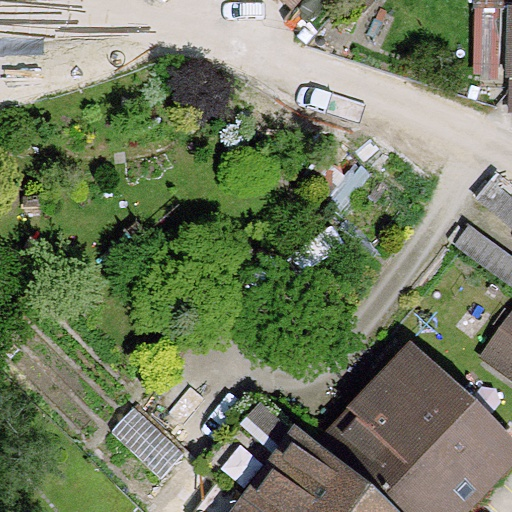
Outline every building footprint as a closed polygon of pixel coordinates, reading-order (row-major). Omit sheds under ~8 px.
[(511,0),(501,0),(501,14),(500,14),(499,67),(510,68),(509,82),(511,81),(511,0)] [(511,353),(501,369),(511,376),(511,353)] [(304,444),(303,446),(375,511),(462,511),(511,460),(511,457),(411,361),(352,422),(320,457),(304,444)] [(375,511),(303,446),(304,444),(260,404),(201,469),(218,483),(244,509),(247,511),(375,511)] [(161,481),(184,457),(134,410),(112,434),(161,481)] [(218,483),(201,469),(199,472),(199,473),(194,479),(209,494),(195,511),(241,511),(244,509),(218,483)]
